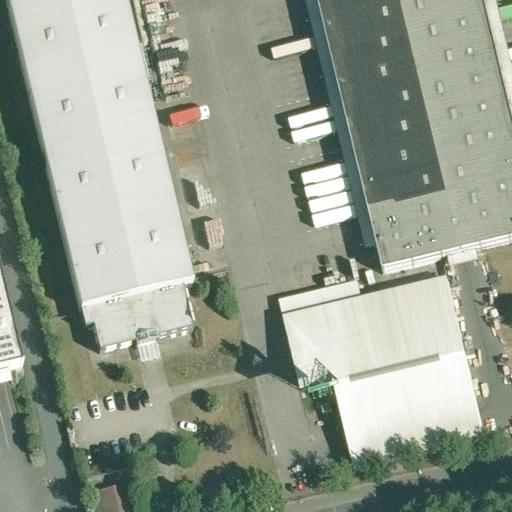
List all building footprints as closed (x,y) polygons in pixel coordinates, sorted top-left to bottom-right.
[(4,0),(80,315),(182,291),(192,289),(123,0),(4,0)] [(317,0),(384,276),(511,245),(511,62),(497,0),(317,0)] [(0,281),(0,377),(22,372),(0,281)] [(446,287),(282,325),(298,394),(329,386),(350,475),(483,444),(446,287)] [(182,291),(80,315),(84,333),(92,331),(99,356),(134,347),(135,352),(158,346),(157,342),(192,334),(182,291)] [(131,511),(126,487),(101,493),(105,511),(131,511)]
